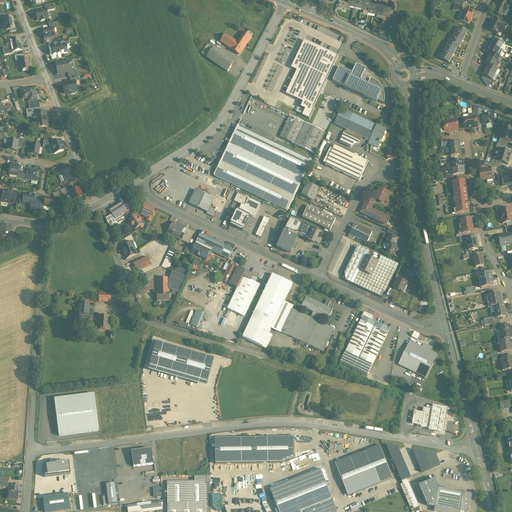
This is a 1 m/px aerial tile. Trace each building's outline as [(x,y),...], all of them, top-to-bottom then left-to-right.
[(377,3),(370,1),(370,0),(369,0),(368,10),(371,11),(371,10),(375,11),(375,12),(377,3)] [(501,1),(498,7),(497,6),(495,11),(496,11),(496,13),(501,16),(502,14),(503,15),(506,9),(508,5),(501,1)] [(384,4),(377,3),(375,12),(378,12),(382,13),(384,4)] [(391,6),(384,4),(382,13),(385,14),(385,13),(389,14),(391,6)] [(45,10),(40,11),(39,12),(36,13),(37,21),(39,20),(40,21),(41,21),(44,21),(45,20),(45,19),(47,19),(46,11),(46,10),(45,10)] [(473,14),(465,10),(460,21),(468,24),(473,14)] [(12,18),(3,19),(5,31),(14,29),(12,18)] [(507,26),(494,20),(492,25),(491,24),(489,29),(497,33),(498,31),(503,34),(507,26)] [(236,27),(232,25),(228,31),(227,32),(232,36),(234,33),(232,32),(236,27)] [(53,28),(42,30),(44,39),(54,37),(53,28)] [(454,36),(463,40),(467,32),(459,28),(454,36)] [(247,34),(244,32),(237,42),(244,47),(253,35),(248,32),(247,34)] [(237,42),(225,34),(220,42),(239,55),(244,47),(237,42)] [(463,40),(454,36),(450,43),(457,48),(458,48),(463,40)] [(20,39),(9,41),(11,47),(12,53),(12,52),(16,51),(16,52),(22,51),(20,39)] [(336,55),(304,40),(293,67),(297,69),(286,94),(303,102),(301,107),(305,110),(303,115),(310,119),(314,109),(312,109),(319,94),(338,56),(336,55)] [(503,45),(494,40),(492,43),(491,43),(490,45),(500,50),(503,45)] [(62,44),(55,45),(57,55),(61,55),(64,54),(67,53),(67,54),(66,45),(66,43),(62,44)] [(444,51),(453,55),(457,48),(450,43),(449,43),(444,51)] [(55,45),(49,47),(49,46),(48,46),(50,57),(50,56),(57,55),(55,45)] [(234,63),(207,45),(201,54),(227,72),(234,63)] [(500,50),(490,45),(491,46),(489,49),(488,48),(487,50),(500,57),(497,56),(500,50)] [(11,47),(3,49),(4,55),(12,54),(11,53),(12,53),(11,47)] [(500,57),(487,50),(487,51),(491,53),(490,55),(489,55),(487,57),(497,63),(500,57)] [(453,55),(444,51),(440,59),(448,63),(453,55)] [(497,63),(487,57),(487,58),(488,58),(487,61),(486,60),(485,63),(498,70),(498,69),(495,68),(497,63)] [(23,59),(19,60),(21,71),(30,69),(28,58),(23,59)] [(69,61),(55,64),(57,74),(68,72),(71,72),(71,71),(70,67),(70,66),(69,61)] [(498,70),(485,63),(484,63),(489,65),(487,68),(486,67),(485,70),(495,75),(498,70)] [(365,69),(356,65),(352,74),(350,78),(359,82),(361,78),(365,69)] [(352,74),(339,67),(332,81),(346,87),(350,78),(352,74)] [(495,75),(485,70),(486,70),(484,73),(483,73),(482,75),(492,80),(495,75)] [(367,85),(365,84),(364,85),(364,84),(359,82),(350,78),(346,87),(345,88),(354,93),(355,92),(377,102),(377,101),(381,93),(367,86),(366,86),(367,85)] [(378,84),(377,83),(375,82),(374,81),(371,79),(367,86),(381,93),(377,101),(384,104),(384,102),(385,99),(384,97),(384,95),(384,93),(383,92),(383,91),(382,89),(381,87),(379,85),(378,84)] [(70,83),(62,84),(64,94),(71,93),(71,94),(75,94),(75,92),(76,92),(75,87),(76,87),(75,81),(70,82),(70,83)] [(34,89),(21,91),(22,99),(28,99),(28,102),(36,101),(34,89)] [(477,107),(470,105),(471,109),(474,110),(474,114),(475,115),(476,117),(479,117),(478,111),(477,107)] [(45,112),(40,113),(39,108),(33,109),(29,110),(27,110),(28,116),(34,115),(36,128),(34,128),(34,129),(47,127),(45,112)] [(377,126),(353,115),(341,110),(335,123),(346,129),(340,142),(351,147),(352,145),(353,145),(358,143),(361,137),(370,141),(377,126)] [(474,114),(469,114),(468,116),(468,118),(463,119),(464,128),(465,129),(469,128),(470,129),(477,128),(477,126),(476,117),(475,115),(474,114)] [(483,116),(482,116),(483,119),(483,124),(486,124),(486,125),(492,125),(491,123),(494,123),(493,114),(483,116)] [(293,145),(304,122),(290,116),(279,138),(293,145)] [(456,121),(443,122),(444,127),(445,133),(453,132),(453,131),(458,130),(456,121)] [(314,154),(324,132),(311,125),(304,122),(293,145),(314,154)] [(287,211),(311,160),(238,125),(214,176),(287,211)] [(385,130),(377,126),(370,141),(378,144),(379,143),(380,143),(381,141),(380,141),(385,130)] [(511,128),(511,129),(502,126),(501,133),(502,133),(511,136),(511,135),(511,128)] [(511,136),(502,133),(500,139),(508,142),(511,143),(511,138),(511,135),(511,136)] [(52,136),(44,135),(43,142),(46,142),(45,145),(51,146),(51,144),(52,136)] [(17,141),(8,140),(6,150),(16,151),(17,148),(18,142),(17,141)] [(61,144),(60,141),(51,144),(51,146),(54,154),(64,151),(62,147),(63,147),(62,144),(61,144)] [(450,144),(449,144),(449,146),(449,148),(450,152),(449,154),(449,155),(451,157),(460,155),(459,150),(460,150),(460,147),(459,147),(458,143),(450,144)] [(39,145),(31,144),(30,154),(38,155),(39,145)] [(368,162),(334,146),(325,165),(359,181),(368,162)] [(389,154),(389,159),(392,159),(398,159),(397,149),(391,149),(391,154),(389,154)] [(505,151),(500,149),(500,150),(498,156),(509,159),(511,152),(505,151)] [(509,159),(498,156),(496,162),(501,163),(507,165),(509,160),(509,159)] [(450,163),(451,169),(463,168),(462,161),(450,163)] [(19,166),(10,165),(9,175),(17,176),(18,170),(19,166)] [(451,169),(448,170),(449,176),(451,175),(452,175),(452,176),(464,174),(463,168),(451,169)] [(39,171),(26,169),(25,175),(25,179),(38,181),(39,171)] [(491,169),(479,171),(481,180),(487,180),(487,179),(487,178),(492,177),(491,169)] [(69,171),(68,170),(61,172),(65,182),(69,180),(75,178),(72,170),(69,171)] [(511,175),(501,176),(503,186),(511,184),(511,175)] [(69,180),(65,182),(61,183),(63,189),(72,186),(69,180)] [(465,181),(452,182),(454,198),(467,196),(466,190),(466,187),(465,181)] [(318,188),(307,183),(301,195),(312,201),(318,188)] [(73,190),(68,192),(69,192),(72,200),(82,196),(79,188),(73,190)] [(392,195),(380,189),(377,194),(374,193),(371,199),(375,200),(375,199),(383,202),(385,199),(389,200),(388,202),(389,202),(390,200),(392,195)] [(214,199),(196,190),(189,204),(207,213),(210,208),(214,199)] [(16,193),(3,191),(2,192),(1,200),(1,202),(14,204),(16,193)] [(34,196),(23,194),(22,204),(30,205),(30,210),(34,211),(34,208),(33,208),(34,204),(33,203),(33,202),(34,196)] [(248,199),(237,194),(234,201),(241,205),(245,206),(248,199)] [(403,194),(395,194),(397,208),(405,207),(403,194)] [(467,196),(454,198),(456,214),(469,212),(468,206),(469,206),(468,203),(467,196)] [(54,199),(45,198),(44,203),(43,206),(52,207),(54,199)] [(241,205),(239,210),(250,216),(254,218),(260,205),(248,199),(245,206),(241,205)] [(374,202),(368,199),(361,213),(367,216),(370,209),(374,202)] [(127,200),(110,211),(112,215),(106,219),(112,234),(121,228),(121,225),(120,223),(122,222),(122,219),(124,218),(122,216),(128,212),(129,215),(129,216),(130,218),(132,218),(134,217),(134,215),(136,214),(135,214),(135,213),(134,210),(133,210),(132,209),(127,200)] [(335,220),(308,206),(302,218),(330,231),(335,220)] [(155,212),(144,207),(141,214),(147,217),(146,220),(151,222),(155,212)] [(215,210),(210,208),(207,213),(207,214),(212,217),(215,210)] [(511,208),(500,210),(501,215),(500,216),(500,219),(501,219),(502,224),(511,221),(511,213),(511,208)] [(389,218),(370,209),(367,216),(386,224),(389,218)] [(239,210),(237,210),(230,225),(243,231),(250,216),(239,210)] [(289,215),(282,212),(278,219),(285,222),(289,215)] [(137,218),(135,216),(134,217),(132,218),(129,220),(135,230),(140,227),(140,228),(141,228),(143,226),(144,226),(141,221),(139,218),(138,217),(137,218)] [(270,220),(264,217),(255,236),(261,238),(270,220)] [(304,225),(290,219),(277,246),(291,252),(299,235),(304,225)] [(465,220),(460,221),(461,225),(460,225),(460,230),(462,230),(462,234),(473,232),(472,227),(472,223),(471,223),(470,219),(465,220)] [(184,228),(173,223),(168,234),(178,239),(181,233),(184,228)] [(372,232),(354,224),(349,234),(354,237),(367,243),(372,232)] [(313,230),(304,225),(299,235),(308,239),(313,230)] [(187,229),(184,235),(181,233),(178,239),(188,244),(194,232),(187,229)] [(397,233),(389,229),(387,234),(389,235),(395,237),(397,233)] [(323,234),(313,230),(308,239),(308,241),(314,243),(314,242),(318,243),(319,243),(320,240),(321,240),(322,240),(324,237),(323,235),(323,234)] [(506,235),(498,236),(500,246),(511,243),(511,242),(511,234),(510,234),(506,235)] [(131,235),(125,239),(127,244),(132,243),(134,242),(131,235)] [(233,250),(200,235),(195,244),(196,244),(210,251),(229,260),(233,250)] [(395,237),(389,235),(387,238),(388,239),(385,244),(387,249),(386,251),(387,253),(389,254),(398,251),(395,244),(398,239),(395,237)] [(468,239),(466,240),(466,242),(468,251),(478,249),(477,249),(476,245),(477,245),(476,238),(468,239)] [(127,244),(122,247),(121,249),(122,251),(124,251),(127,259),(137,255),(132,243),(127,244)] [(210,251),(196,244),(193,249),(192,253),(193,253),(206,259),(207,255),(209,255),(210,251)] [(381,256),(378,262),(371,276),(359,271),(366,257),(369,251),(357,246),(344,274),(345,281),(382,298),(398,265),(381,256)] [(169,250),(161,267),(168,270),(169,267),(168,266),(169,264),(170,264),(171,261),(170,261),(174,252),(169,250)] [(482,256),(474,258),(475,268),(484,266),(482,256)] [(378,262),(366,257),(359,271),(371,276),(378,262)] [(148,258),(134,264),(137,272),(152,265),(148,258)] [(236,268),(230,265),(226,272),(232,275),(236,268)] [(188,272),(176,267),(174,272),(186,277),(188,272)] [(252,276),(246,272),(245,271),(242,270),(241,270),(238,269),(230,285),(237,288),(227,309),(244,317),(260,285),(250,281),(252,276)] [(490,273),(478,276),(478,277),(479,281),(481,281),(482,288),(493,286),(490,273)] [(272,275),(242,338),(262,347),(269,333),(292,284),(272,275)] [(169,278),(157,278),(158,288),(169,288),(169,278)] [(407,284),(398,279),(393,290),(394,290),(402,294),(402,293),(407,284)] [(169,288),(158,288),(158,293),(157,293),(157,302),(170,301),(170,293),(169,293),(169,288)] [(417,300),(403,294),(402,293),(402,294),(394,290),(391,297),(394,299),(393,299),(393,301),(393,303),(395,304),(396,303),(396,304),(401,306),(401,307),(411,312),(412,310),(416,312),(420,304),(416,302),(417,300)] [(111,294),(100,293),(99,302),(111,303),(111,294)] [(500,298),(499,294),(493,295),(489,296),(491,307),(494,307),(501,306),(500,301),(499,298),(500,298)] [(324,306),(307,298),(306,298),(304,302),(303,302),(301,307),(313,313),(310,318),(318,322),(321,316),(326,319),(327,319),(329,315),(330,315),(332,310),(328,307),(328,306),(325,305),(324,306)] [(89,304),(79,303),(78,314),(88,315),(88,314),(89,314),(89,311),(88,310),(89,304)] [(501,306),(494,307),(496,319),(506,317),(505,317),(504,310),(503,305),(501,306)] [(310,318),(291,309),(280,332),(323,352),(332,334),(333,335),(334,333),(333,332),(334,329),(318,322),(310,318)] [(196,311),(190,325),(198,328),(204,314),(196,311)] [(373,316),(365,313),(364,313),(362,317),(371,321),(373,317),(373,316)] [(110,317),(99,316),(98,329),(97,338),(110,339),(110,330),(109,330),(110,317)] [(362,317),(345,353),(372,366),(389,330),(371,321),(362,317)] [(509,326),(499,328),(502,341),(509,339),(511,339),(509,326)] [(269,333),(262,347),(266,349),(272,335),(269,333)] [(502,341),(498,341),(498,342),(499,341),(501,353),(511,351),(509,339),(502,341)] [(422,348),(410,342),(398,365),(426,378),(437,355),(430,352),(432,349),(431,348),(424,344),(423,345),(422,348)] [(156,344),(150,367),(207,383),(214,360),(156,344)] [(372,366),(345,353),(340,363),(367,376),(372,366)] [(511,356),(501,359),(504,371),(511,369),(511,356)] [(207,383),(150,367),(149,372),(206,388),(207,383)] [(93,394),(54,399),(58,436),(98,431),(93,394)] [(511,400),(500,403),(501,409),(511,406),(511,400)] [(429,428),(429,430),(443,433),(448,408),(433,406),(432,410),(429,428)] [(421,427),(429,428),(432,410),(423,408),(423,413),(421,425),(421,427)] [(412,424),(421,425),(423,413),(414,412),(412,424)] [(294,438),(215,439),(215,464),(282,463),(294,458),(294,438)] [(379,446),(335,464),(348,496),(393,479),(379,446)] [(398,448),(386,446),(401,482),(407,479),(411,478),(398,448)] [(151,450),(132,452),(134,467),(153,465),(151,450)] [(435,454),(412,450),(422,473),(440,465),(435,454)] [(309,455),(310,462),(319,460),(318,453),(309,455)] [(43,465),(44,478),(70,474),(68,462),(43,465)] [(307,511),(333,502),(320,470),(270,489),(278,511),(307,511)] [(8,476),(0,475),(0,483),(7,484),(8,476)] [(407,479),(401,482),(413,509),(419,507),(407,479)] [(435,480),(419,486),(427,506),(435,507),(438,487),(435,480)] [(17,498),(18,482),(14,482),(13,489),(8,489),(7,497),(17,498)] [(115,483),(106,485),(108,505),(117,504),(115,483)] [(167,485),(167,511),(206,511),(207,484),(167,485)] [(451,490),(438,487),(435,507),(460,511),(463,492),(451,490)] [(464,492),(463,492),(460,511),(463,511),(464,511),(465,511),(466,511),(467,511),(468,510),(469,509),(469,508),(470,506),(472,494),(464,493),(464,492)] [(68,494),(42,498),(44,511),(52,511),(70,510),(68,494)] [(358,503),(350,507),(352,511),(361,508),(358,503)]
